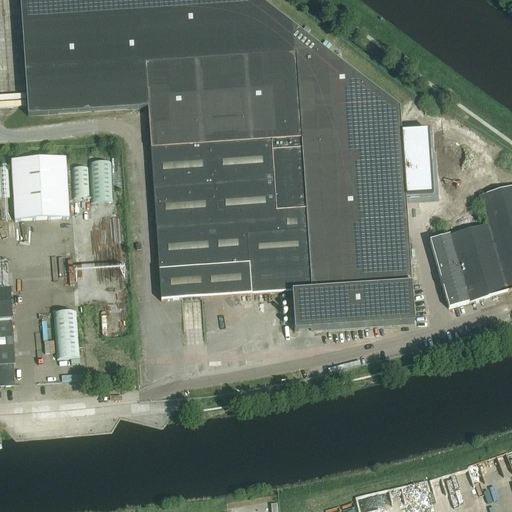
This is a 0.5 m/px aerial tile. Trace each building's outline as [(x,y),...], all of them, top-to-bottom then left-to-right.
[(146,64),(142,0),(19,0),(28,117),(148,109),(147,102),(148,102),(146,64)] [(142,0),(146,64),(295,54),(326,52),(323,50),(257,0),(142,0)] [(301,140),(311,293),(291,294),(293,333),(414,325),(411,285),(399,108),(326,52),(295,54),(296,63),(301,140)] [(148,102),(162,303),(168,302),(291,294),(311,293),(301,140),(296,63),(295,54),(146,64),(148,102)] [(429,141),(402,143),(406,208),(434,206),(429,141)] [(14,223),(69,220),(66,160),(11,163),(14,223)] [(111,164),(89,165),(91,205),(113,204),(111,164)] [(7,170),(0,170),(0,200),(9,200),(7,170)] [(74,201),(88,200),(87,170),(73,170),(74,201)] [(486,228),(429,242),(448,310),(506,294),(511,292),(511,187),(477,197),(486,228)] [(0,293),(9,293),(7,263),(0,263),(0,293)] [(0,388),(13,387),(12,368),(14,368),(9,293),(0,294),(0,388)] [(80,366),(76,314),(54,315),(57,363),(71,362),(71,366),(80,366)] [(94,348),(93,367),(108,367),(109,349),(94,348)] [(114,368),(127,367),(126,352),(114,352),(114,368)]
